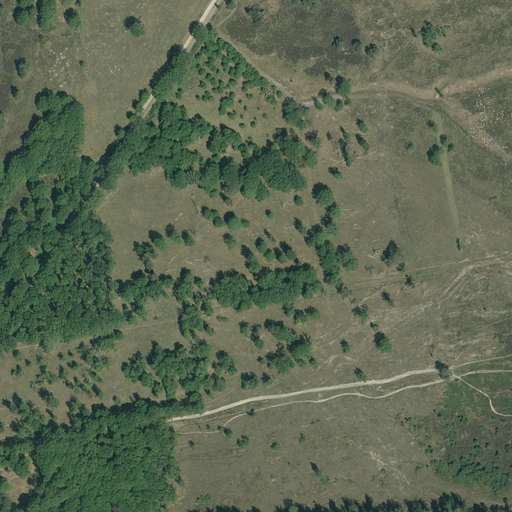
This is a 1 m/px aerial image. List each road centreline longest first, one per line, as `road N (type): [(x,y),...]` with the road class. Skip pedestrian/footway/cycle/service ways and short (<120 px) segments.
road 1 (unknown): [(0,459),(88,439),(211,433),(261,409),(344,394),(376,398),(458,377)]
road 2 (unknown): [(239,0),(196,52),(160,120),(135,143),(0,357)]
road 3 (track): [(215,0),(0,335)]
road 4 (unknown): [(214,29),(299,111)]
